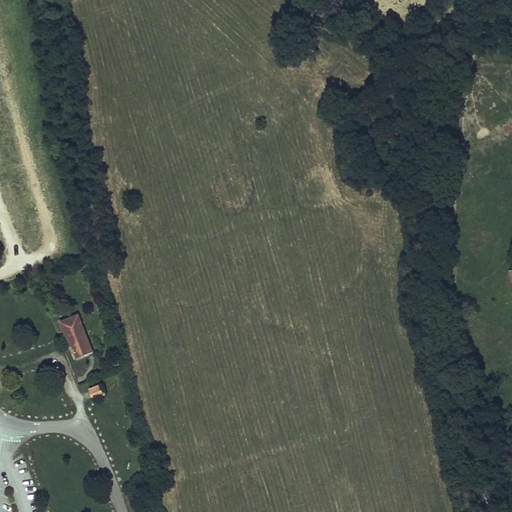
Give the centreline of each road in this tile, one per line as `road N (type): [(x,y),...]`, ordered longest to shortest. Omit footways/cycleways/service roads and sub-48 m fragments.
road 1 (track): [(487,511),(425,266),(426,53),(444,17),(468,0)]
road 2 (unclassified): [(122,511),(89,438),(56,425),(0,421)]
